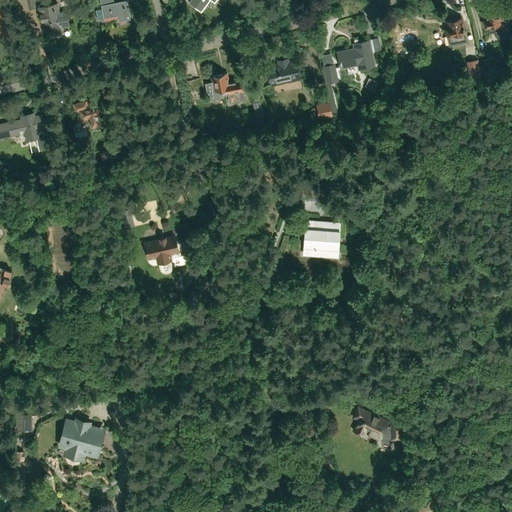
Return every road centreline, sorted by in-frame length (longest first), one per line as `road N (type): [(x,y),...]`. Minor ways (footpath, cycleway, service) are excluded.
road 1 (unknown): [(330,374),(262,379),(110,369),(0,315)]
road 2 (unclassified): [(293,511),(252,338),(263,276),(295,195)]
road 3 (unclassified): [(400,0),(169,52)]
road 4 (unclassified): [(169,52),(0,91)]
